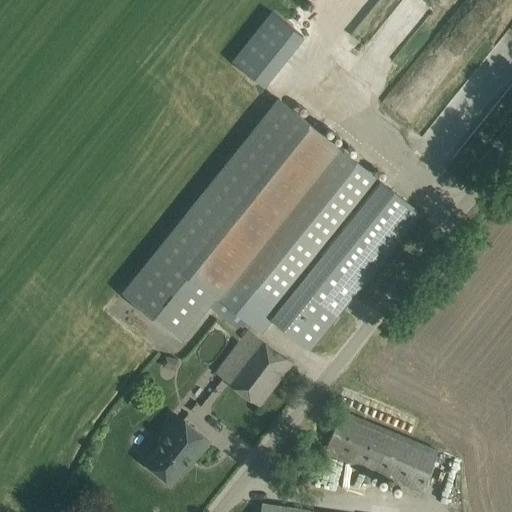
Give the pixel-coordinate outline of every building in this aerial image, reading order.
[(231,59),(264,85),(303,37),(271,11),(231,59)] [(242,328),(246,323),(260,334),(271,320),(310,351),(421,213),(278,97),(121,292),(181,341),(208,307),(236,329),(239,325),(242,328)] [(215,373),(259,407),(293,364),(248,329),(215,373)] [(341,411),(324,452),(314,477),(362,497),(372,471),(420,491),(437,450),(341,411)] [(145,462),(155,470),(171,482),(191,457),(194,460),(209,441),(177,415),(158,439),(161,441),(145,462)]
